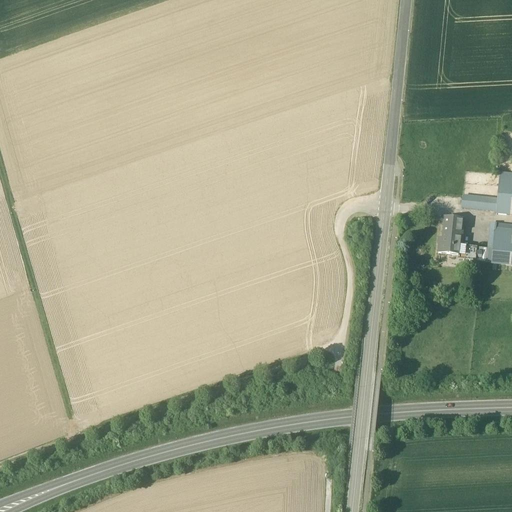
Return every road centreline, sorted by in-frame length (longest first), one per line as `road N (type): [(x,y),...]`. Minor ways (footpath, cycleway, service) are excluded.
road 1 (primary): [(0,510),(213,439),(348,416),(511,406)]
road 2 (tertiary): [(354,511),(406,0)]
road 3 (track): [(0,464),(340,345)]
road 4 (track): [(0,165),(76,434)]
road 5 (track): [(336,375),(350,279),(341,219),(361,204),(387,205)]
